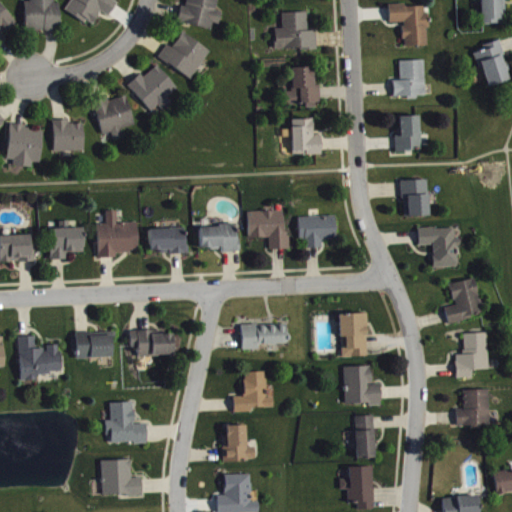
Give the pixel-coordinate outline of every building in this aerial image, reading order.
[(119,7),(106,0),(75,0),(67,15),(93,31),(102,17),(110,22),(119,7)] [(220,2),(210,0),(187,0),(181,28),(212,35),(213,28),(220,30),(223,17),(217,16),(220,2)] [(511,0),(481,0),(483,30),(507,29),(507,5),(511,4),(511,0)] [(59,3),(26,3),(26,36),(60,36),(59,3)] [(0,41),(17,28),(0,6),(0,41)] [(390,29),(404,28),(405,52),(429,51),(428,10),(390,12),(390,29)] [(276,56),(318,54),(318,36),(309,37),(308,18),(283,19),(284,34),(276,34),(276,56)] [(211,57),(184,38),(173,53),(168,50),(159,63),(191,86),(211,57)] [(486,93),(510,87),(501,46),(485,50),(486,56),(478,58),(486,93)] [(401,86),(394,86),(395,103),(427,102),(426,66),(400,67),(401,86)] [(179,94),(158,71),(144,83),(142,79),(129,91),(152,117),(159,111),(163,116),(172,107),(168,103),(179,94)] [(321,108),(321,91),(315,91),(314,72),(292,73),(293,97),(284,97),(285,109),(321,108)] [(136,131),(127,101),(110,106),(108,102),(93,106),(103,140),(112,138),(114,145),(124,142),(122,135),(136,131)] [(421,121),(399,122),(400,141),(396,141),(397,157),(422,156),(421,121)] [(323,160),(322,141),(314,141),(314,124),(293,125),(293,160),(323,160)] [(53,126),(55,158),(85,157),(84,129),(70,130),(70,125),(53,126)] [(45,135),(11,131),(7,164),(14,165),(14,171),(33,173),(34,167),(41,168),(45,135)] [(429,186),(403,186),(404,223),(430,222),(429,186)] [(98,230),(99,264),(117,263),(117,258),(139,257),(138,227),(118,228),(118,216),(107,217),(107,229),(98,230)] [(249,244),(270,243),(270,256),(291,255),(291,239),(285,239),(284,217),(249,217),(249,244)] [(299,223),(300,243),(308,243),(308,254),(323,253),(323,246),(337,245),(336,222),(299,223)] [(200,232),(201,254),(222,253),(222,258),(239,257),(238,231),(200,232)] [(150,259),(186,258),(185,233),(149,234),(150,259)] [(434,274),(459,273),(458,243),(456,243),(456,233),(419,235),(420,251),(433,250),(434,274)] [(51,266),(68,265),(68,258),(85,258),(84,234),(50,235),(51,266)] [(34,241),(0,241),(0,265),(0,268),(35,267),(34,241)] [(484,321),(475,284),(450,290),(455,311),(445,314),(449,329),(484,321)] [(340,320),(342,363),(368,362),(367,327),(369,327),(368,319),(340,320)] [(242,331),(243,356),(259,355),(259,350),(288,349),(288,330),(242,331)] [(131,337),(131,354),(140,353),(140,362),(174,361),(173,339),(154,340),(154,336),(131,337)] [(113,363),(112,341),(91,342),(91,338),(73,338),(74,356),(77,356),(78,364),(113,363)] [(488,339),(464,339),(465,360),(456,361),(456,384),(473,384),(473,376),(489,375),(488,339)] [(21,387),(38,387),(38,379),(62,378),(61,350),(47,351),(47,355),(37,355),(37,342),(20,342),(21,387)] [(346,373),(347,411),(382,410),(381,389),(372,390),(372,372),(346,373)] [(235,418),(251,418),(251,414),(274,413),(274,402),(267,402),(266,377),(244,378),(245,402),(235,403),(235,418)] [(458,433),(491,432),(489,395),(464,396),(464,415),(457,415),(458,433)] [(147,430),(135,430),(134,408),(111,409),(112,426),(107,427),(108,450),(148,448),(147,430)] [(356,422),(356,463),(375,463),(375,422),(356,422)] [(224,467),(256,466),(256,453),(247,453),(246,431),(227,432),(227,442),(223,442),(224,467)] [(132,466),(102,466),(103,501),(143,500),(143,483),(132,484),(132,466)] [(350,485),(341,485),(341,495),(348,495),(349,508),(358,508),(358,511),(375,511),(374,472),(349,473),(350,485)] [(511,475),(494,477),(497,500),(511,498),(511,475)] [(259,511),(259,507),(252,507),(251,480),(224,481),(225,501),(218,501),(218,511),(259,511)] [(479,511),(479,502),(443,504),(443,511),(479,511)]
